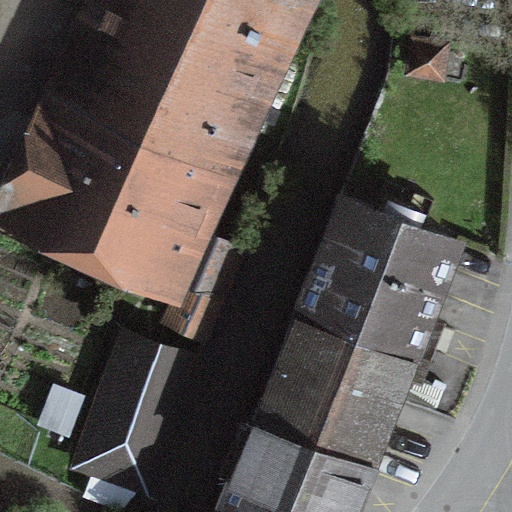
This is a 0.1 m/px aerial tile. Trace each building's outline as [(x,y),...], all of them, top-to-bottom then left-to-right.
[(272,0),(126,0),(66,134),(59,131),(27,200),(155,258),(272,0)] [(252,416),(367,461),(456,238),(340,193),(252,416)] [(199,287),(218,296),(238,246),(203,229),(180,278),(199,287)] [(218,296),(199,287),(196,293),(180,286),(167,316),(204,333),(218,303),(215,302),(218,296)] [(184,358),(127,338),(85,457),(142,477),(184,358)] [(346,511),(367,461),(252,416),(213,511),(346,511)]
